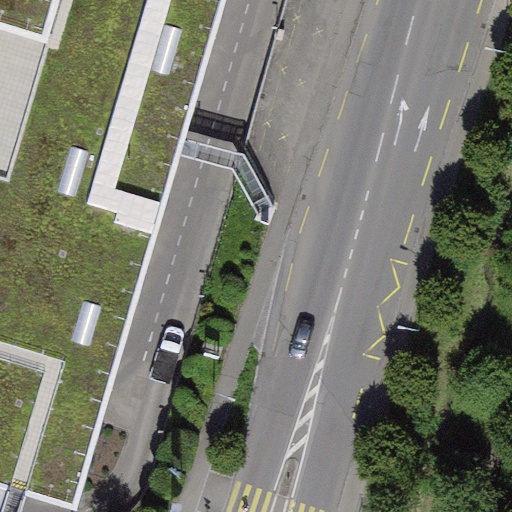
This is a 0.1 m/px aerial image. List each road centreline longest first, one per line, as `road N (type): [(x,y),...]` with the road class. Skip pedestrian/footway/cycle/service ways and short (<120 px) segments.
road 1 (unclassified): [(358,255),(247,511)]
road 2 (unclassified): [(358,255),(437,0)]
road 3 (unclassified): [(310,511),(358,255)]
